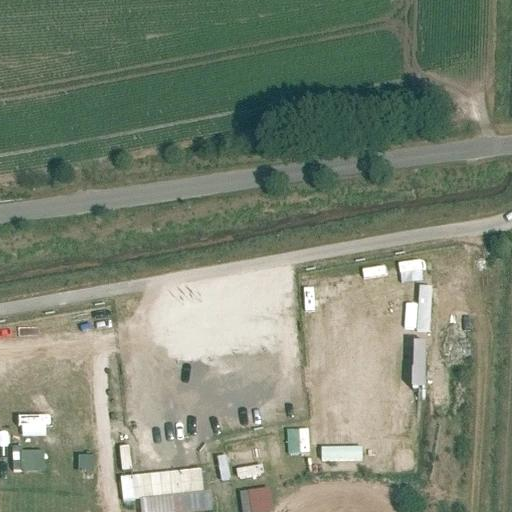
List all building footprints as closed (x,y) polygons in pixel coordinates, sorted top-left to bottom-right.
[(432,268),(410,268),(408,313),(415,337),(414,384),(431,385),(432,268)] [(308,430),(288,431),(289,455),(309,454),(308,430)] [(257,438),(227,442),(230,462),(259,458),(257,438)] [(23,447),(13,448),(14,473),(46,472),(45,452),(23,452),(23,447)] [(394,452),(386,477),(397,481),(405,456),(394,452)] [(94,456),(80,456),(80,472),(94,472),(94,456)] [(206,468),(124,474),(126,501),(142,499),(143,511),(198,511),(217,511),(215,489),(208,490),(206,468)] [(270,488),(241,492),(243,511),(270,511),(273,511),(270,488)]
